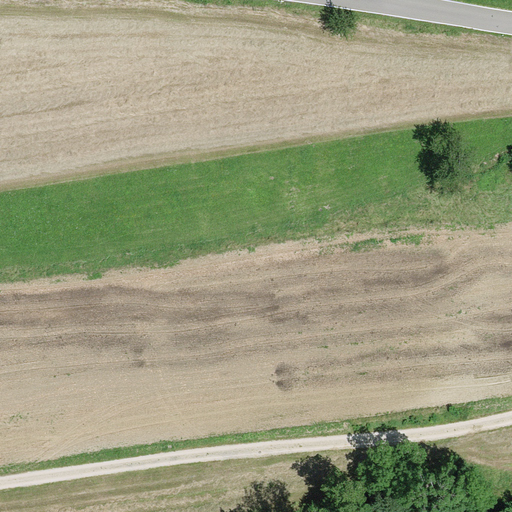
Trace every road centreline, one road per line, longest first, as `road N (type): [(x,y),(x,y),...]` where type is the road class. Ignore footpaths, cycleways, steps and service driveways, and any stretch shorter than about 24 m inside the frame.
road 1 (track): [(511,418),(0,480)]
road 2 (tertiary): [(511,21),(363,0)]
